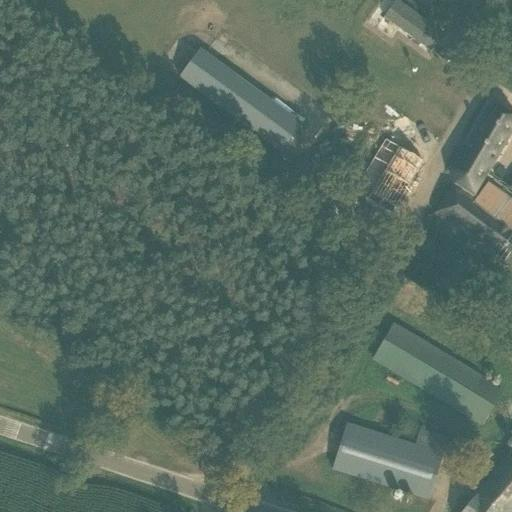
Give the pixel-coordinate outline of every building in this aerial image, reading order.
[(396,0),(395,0),(383,18),(429,51),(442,32),(396,0)] [(179,78),(281,151),(300,125),(199,51),(179,78)] [(454,185),(471,196),(511,132),(511,118),(492,106),(451,169),(454,185)] [(386,140),(362,179),(374,186),(364,202),(389,217),(422,163),(386,140)] [(511,275),(511,277),(511,204),(487,185),(476,200),(472,197),(454,185),(435,214),(511,273),(511,275)] [(460,423),(476,433),(501,392),(391,326),(373,357),(417,383),(410,394),(420,400),(427,389),(466,413),(460,423)] [(331,469),(428,500),(447,439),(427,433),(428,429),(420,426),(414,447),(345,425),(331,469)] [(511,449),(461,511),(508,511),(511,508),(511,449)]
